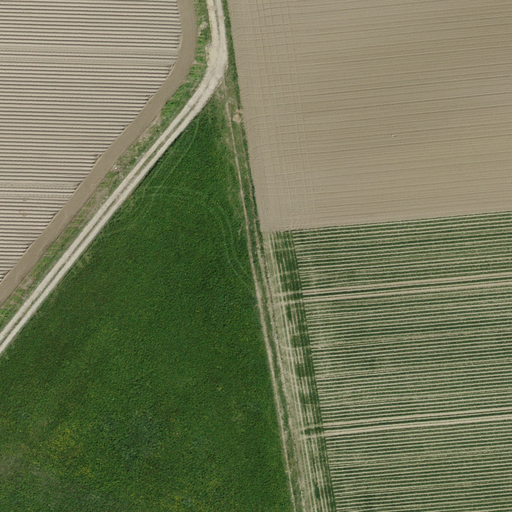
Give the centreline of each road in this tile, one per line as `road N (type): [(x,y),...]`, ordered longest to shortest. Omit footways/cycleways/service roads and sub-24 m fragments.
road 1 (track): [(301,511),(223,65)]
road 2 (track): [(212,0),(223,65),(0,348)]
